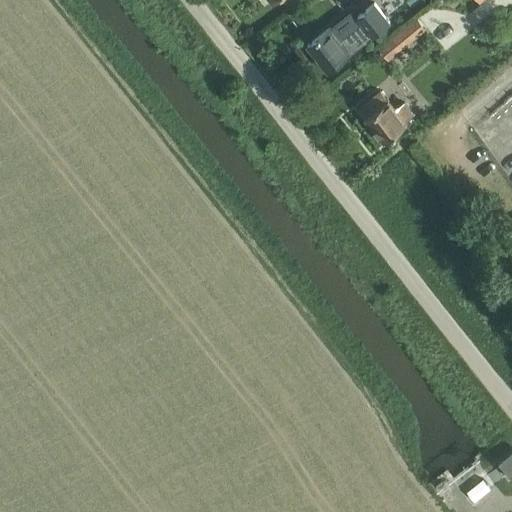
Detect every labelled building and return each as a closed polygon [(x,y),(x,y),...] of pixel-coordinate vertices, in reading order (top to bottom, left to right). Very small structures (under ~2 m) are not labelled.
[(352,10),(308,45),(328,70),(390,21),(375,2),(357,16),(352,10)] [(394,37),(403,48),(426,29),(417,18),(394,37)] [(408,123),(405,120),(413,114),(404,103),(396,109),(388,99),(381,90),(358,108),(385,142),(408,123)] [(511,451),(499,462),(511,476),(511,474),(511,451)] [(490,489),(483,480),(468,492),(475,501),(490,489)]
